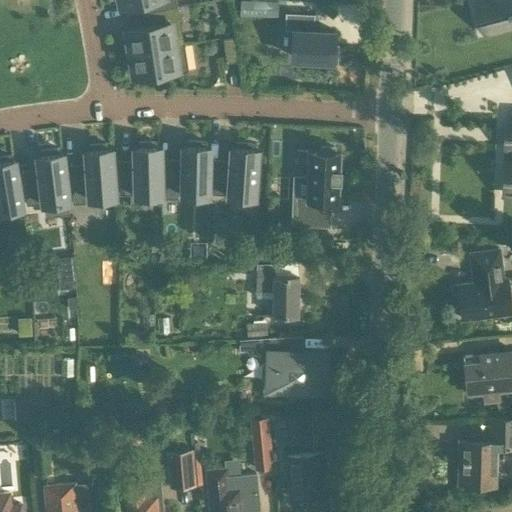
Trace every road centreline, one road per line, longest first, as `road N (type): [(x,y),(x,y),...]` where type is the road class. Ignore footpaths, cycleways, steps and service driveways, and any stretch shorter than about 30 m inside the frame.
road 1 (residential): [(369,511),(395,112)]
road 2 (residential): [(395,112),(102,104)]
